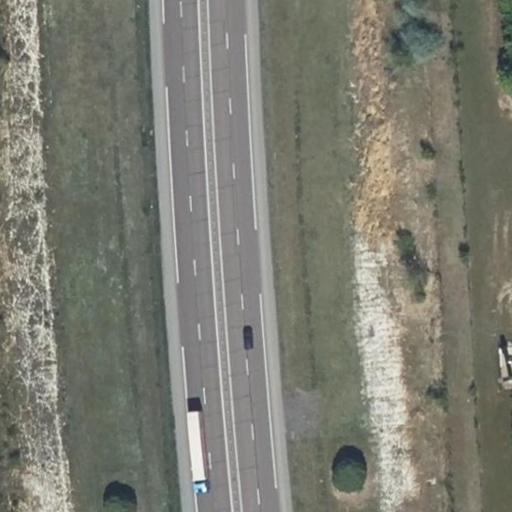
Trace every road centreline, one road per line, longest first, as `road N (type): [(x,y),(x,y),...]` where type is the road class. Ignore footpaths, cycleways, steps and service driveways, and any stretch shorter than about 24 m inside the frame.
road 1 (motorway): [(181,0),(216,511)]
road 2 (motorway): [(261,511),(226,0)]
